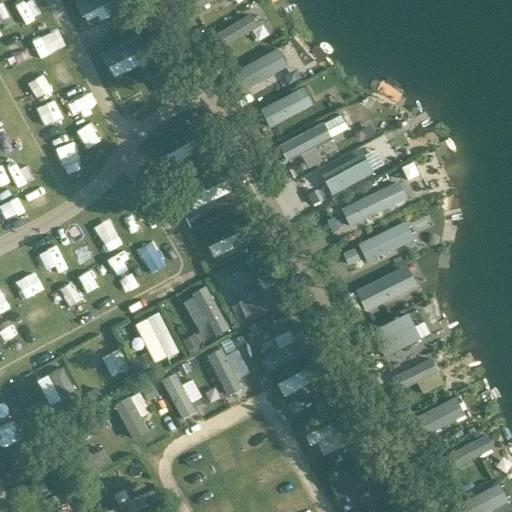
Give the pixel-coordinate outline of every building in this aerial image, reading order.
[(37,0),(24,0),(18,4),(28,19),(43,9),(37,0)] [(202,16),(235,2),(234,0),(213,0),(198,6),(202,16)] [(256,41),(265,35),(250,10),(208,34),(218,50),(250,31),(256,41)] [(104,22),(83,32),(88,45),(110,34),(104,22)] [(18,29),(1,35),(8,55),(26,49),(18,29)] [(137,34),(96,50),(103,68),(112,64),(115,72),(147,59),(137,34)] [(228,71),(238,91),(286,68),(277,48),(228,71)] [(259,108),(269,127),(312,104),(301,85),(259,108)] [(39,107),(49,131),(68,123),(58,100),(39,107)] [(239,121),(243,128),(255,122),(250,115),(239,121)] [(276,140),(284,159),(343,134),(335,115),(276,140)] [(68,158),(85,150),(77,134),(60,142),(68,158)] [(328,191),(385,167),(376,147),(319,172),(328,191)] [(271,152),(262,157),(265,164),(275,159),(271,152)] [(0,167),(0,187),(8,183),(0,167)] [(339,205),(347,224),(405,200),(397,181),(339,205)] [(234,190),(224,195),(229,204),(239,199),(234,190)] [(339,229),(333,217),(327,220),(332,232),(339,229)] [(356,243),(365,262),(414,239),(405,219),(356,243)] [(200,229),(210,256),(232,248),(222,221),(200,229)] [(266,250),(260,238),(250,243),(257,255),(266,250)] [(343,254),(348,266),(360,260),(355,249),(343,254)] [(408,267),(355,285),(363,308),(416,289),(408,267)] [(184,295),(201,340),(227,331),(210,286),(184,295)] [(231,307),(240,320),(266,302),(257,290),(231,307)] [(34,313),(51,308),(46,293),(30,298),(34,313)] [(359,309),(352,293),(343,298),(350,313),(359,309)] [(154,363),(178,352),(158,311),(134,323),(154,363)] [(407,314),(371,332),(376,342),(384,357),(420,339),(407,314)] [(371,332),(359,338),(364,348),(376,342),(371,332)] [(221,343),(225,352),(240,346),(236,336),(221,343)] [(288,343),(265,356),(272,369),(295,356),(288,343)] [(101,356),(112,376),(129,366),(119,347),(101,356)] [(243,388),(239,376),(248,373),(239,349),(223,354),(221,347),(209,351),(223,394),(243,388)] [(146,353),(136,358),(141,368),(151,363),(146,353)] [(395,403),(443,384),(432,356),(384,375),(395,403)] [(61,364),(35,381),(52,407),(78,391),(61,364)] [(201,396),(192,378),(182,383),(176,370),(160,378),(180,419),(198,411),(193,401),(201,396)] [(276,383),(282,396),(305,384),(299,372),(276,383)] [(150,387),(142,391),(148,400),(155,396),(150,387)] [(90,407),(102,400),(95,388),(84,394),(90,407)] [(0,396),(0,416),(17,409),(9,392),(0,396)] [(141,392),(114,402),(126,438),(147,431),(141,414),(148,412),(141,392)] [(422,435),(469,415),(460,395),(414,415),(422,435)] [(257,446),(271,438),(263,422),(248,430),(257,446)] [(112,446),(105,428),(84,437),(91,454),(112,446)] [(212,442),(218,459),(229,455),(224,439),(212,442)] [(447,443),(447,466),(494,466),(493,443),(447,443)] [(266,464),(278,480),(292,470),(280,454),(266,464)] [(335,468),(329,457),(313,465),(320,477),(335,468)] [(373,491),(362,466),(329,479),(339,504),(373,491)] [(67,477),(61,467),(52,472),(57,482),(67,477)] [(200,486),(200,471),(181,471),(181,486),(200,486)] [(441,491),(448,487),(443,477),(436,481),(441,491)] [(91,497),(100,493),(95,483),(86,487),(91,497)] [(459,511),(485,511),(507,503),(498,483),(455,502),(459,511)] [(397,497),(391,486),(378,493),(385,504),(397,497)] [(294,511),(309,504),(300,487),(285,495),(294,511)]
